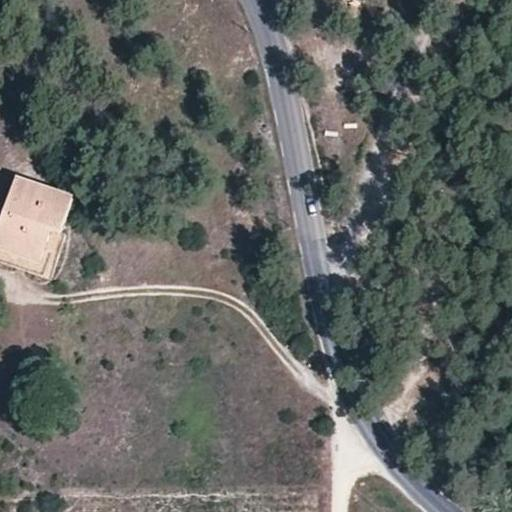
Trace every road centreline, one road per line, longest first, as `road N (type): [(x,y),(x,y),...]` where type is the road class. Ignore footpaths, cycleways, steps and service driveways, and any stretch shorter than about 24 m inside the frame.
road 1 (unclassified): [(317,258),(347,251),(406,86),(447,0)]
road 2 (tertiary): [(317,258),(351,402),(444,511)]
road 3 (tertiary): [(257,0),(286,98),(317,258)]
